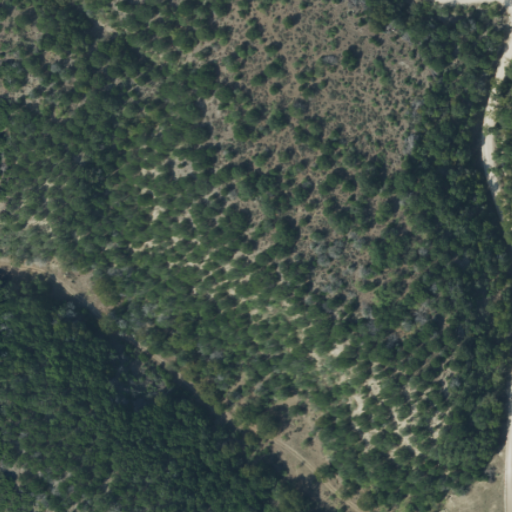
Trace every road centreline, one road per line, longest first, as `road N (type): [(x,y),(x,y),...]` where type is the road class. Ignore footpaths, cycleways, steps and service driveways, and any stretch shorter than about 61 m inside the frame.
road 1 (residential): [(0,326),(50,340),(331,511)]
road 2 (residential): [(511,265),(502,190),(511,173),(424,0)]
